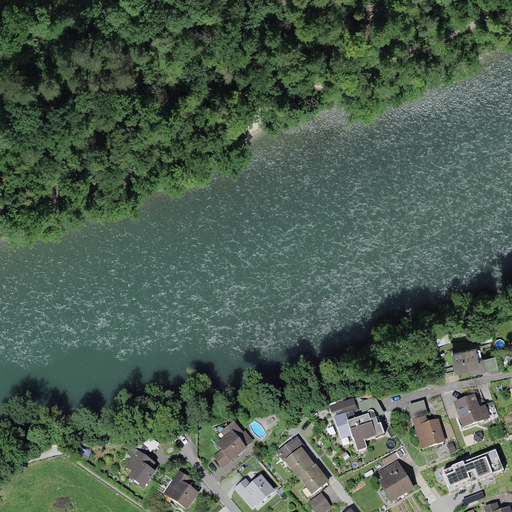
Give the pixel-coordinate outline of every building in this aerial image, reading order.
[(483,347),(455,354),(459,371),(476,367),(478,373),(489,370),(483,347)] [(383,395),(366,397),(367,405),(384,403),(383,395)] [(342,410),(343,413),(357,408),(354,397),(329,405),(332,413),(342,410)] [(481,397),(457,405),(465,429),(500,417),(494,400),(483,404),(481,397)] [(424,401),(410,406),(423,449),(446,442),(439,419),(428,422),(426,416),(428,415),(424,401)] [(345,414),(334,417),(342,438),(352,434),(358,452),(367,448),(364,440),(385,433),(379,417),(376,418),(374,413),(373,411),(372,411),(370,411),(369,412),(368,413),(369,415),(348,422),(345,414)] [(224,452),(216,458),(222,467),(254,442),(246,432),(243,435),(234,424),(228,428),(233,435),(219,446),(224,452)] [(137,455),(127,467),(135,474),(132,478),(143,487),(154,473),(150,470),(155,463),(144,455),(147,451),(135,441),(129,449),(137,455)] [(296,476),(300,474),(313,465),(296,441),(279,453),(296,476)] [(470,461),(441,471),(455,510),(467,506),(464,497),(481,492),(470,461)] [(316,463),(313,465),(300,474),(314,493),(329,481),(316,463)] [(399,463),(380,474),(388,486),(380,490),(389,504),(414,488),(399,463)] [(181,479),(169,497),(187,509),(199,491),(186,482),(190,477),(178,469),(174,474),(181,479)] [(253,485),(248,479),(238,487),(243,495),(248,491),(259,504),(275,492),(264,477),(253,485)] [(284,489),(279,493),(284,499),(289,495),(284,489)] [(323,494),(312,502),(319,511),(325,511),(332,507),(323,494)] [(498,503),(485,507),(486,511),(511,511),(511,509),(511,506),(501,510),(498,503)]
